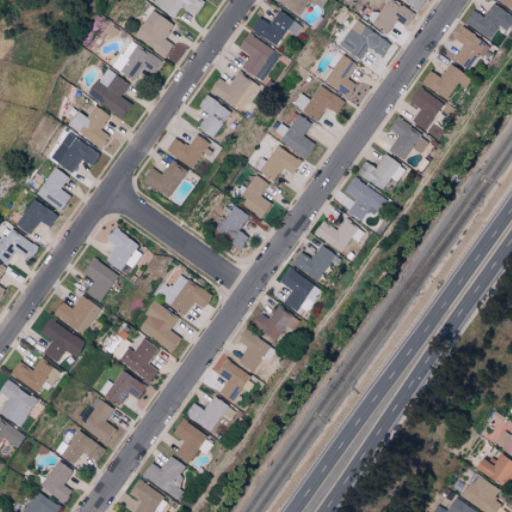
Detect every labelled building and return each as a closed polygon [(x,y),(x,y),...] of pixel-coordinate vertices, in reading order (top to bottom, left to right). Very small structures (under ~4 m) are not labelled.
[(153,0),(152,3),(174,17),(181,6),(195,16),(205,2),(201,0),(153,0)] [(272,0),(301,15),(308,0),(272,0)] [(386,0),(378,14),(372,10),(366,21),(387,34),(395,20),(404,25),(413,12),(392,0),(386,0)] [(403,0),(418,9),(423,0),(403,0)] [(511,0),(497,0),(510,9),(511,5),(511,0)] [(471,9),(463,23),(490,38),(497,25),(506,29),(511,18),(511,14),(491,4),(484,16),(471,9)] [(172,45),(164,39),(174,25),(152,10),(134,36),(164,56),(172,45)] [(287,29),(296,35),(302,25),(277,10),(269,23),(258,16),(250,29),(276,46),(287,29)] [(391,42),(353,20),(338,46),(360,58),(366,47),(383,56),(391,42)] [(453,39),(461,43),(452,61),(469,69),(477,54),(483,57),(490,43),(458,27),(453,39)] [(280,54),(247,32),(237,47),(249,56),(241,67),(262,81),(280,54)] [(162,59),(131,42),(126,50),(131,53),(120,72),(135,80),(142,68),(153,74),(162,59)] [(346,95),(354,83),(347,79),(356,64),(340,54),(323,81),(346,95)] [(447,99),(458,82),(466,87),(471,78),(448,64),(440,77),(428,70),(420,83),(447,99)] [(129,83),(105,67),(87,95),(121,118),(131,103),(120,96),(129,83)] [(244,109),(256,82),(235,72),(230,84),(216,78),(209,93),(244,109)] [(299,93),(292,105),(316,120),(324,106),(336,113),(344,100),(318,85),(309,99),(299,93)] [(408,101),(419,108),(411,121),(426,130),(443,101),(416,86),(408,101)] [(230,110),(205,94),(197,106),(207,113),(198,128),(214,138),(230,110)] [(107,134),(101,130),(109,114),(93,106),(87,117),(76,111),(67,128),(101,145),(107,134)] [(302,136),(311,123),(297,114),(287,129),(279,124),(273,133),(306,155),(314,143),(302,136)] [(402,159),(411,147),(420,153),(429,141),(396,116),(388,128),(398,135),(388,148),(402,159)] [(72,173),(81,159),(91,165),(99,153),(66,132),(49,158),(72,173)] [(209,142),(195,134),(188,145),(174,137),(165,151),(193,168),(209,142)] [(274,181),(283,167),(292,173),(301,161),(276,144),(266,160),(260,157),(253,167),(274,181)] [(397,182),(406,168),(384,154),(375,168),(364,160),(356,173),(382,190),(390,177),(397,182)] [(142,179),(168,198),(187,171),(172,160),(162,174),(151,166),(142,179)] [(62,210),(70,195),(60,189),(68,175),(53,167),(37,195),(62,210)] [(36,192),(44,180),(34,173),(26,185),(36,192)] [(260,218),(271,204),(260,195),(268,184),(255,175),(237,200),(260,218)] [(355,200),(347,210),(360,221),(367,211),(374,216),(387,200),(354,176),(343,191),(355,200)] [(30,234),(38,220),(50,227),(58,214),(31,199),(15,226),(30,234)] [(241,248),(248,236),(239,231),(249,215),(233,205),(216,233),(241,248)] [(351,237),(358,242),(364,231),(344,218),(337,230),(322,221),(314,235),(342,252),(351,237)] [(14,250),(28,259),(37,245),(3,224),(0,228),(0,256),(7,261),(14,250)] [(143,244),(112,228),(106,240),(114,244),(105,261),(122,270),(125,264),(131,267),(143,244)] [(310,259),(299,251),(291,264),(318,280),(334,254),(319,245),(310,259)] [(94,278),(86,293),(101,302),(117,272),(91,258),(83,273),(94,278)] [(282,303),(298,312),(309,293),(316,297),(321,287),(287,268),(279,282),(290,288),(282,303)] [(202,309),(211,296),(179,273),(170,287),(165,283),(156,296),(184,315),(193,302),(202,309)] [(60,301),(52,317),(86,333),(100,306),(79,296),(73,308),(60,301)] [(147,315),(138,329),(169,350),(179,336),(169,330),(178,317),(153,300),(144,313),(147,315)] [(249,324),(274,340),(285,324),(293,330),(299,320),(277,306),(268,319),(257,312),(249,324)] [(87,341),(48,318),(40,333),(51,340),(43,353),(57,362),(64,350),(77,358),(87,341)] [(253,370),(260,356),(269,360),(273,351),(268,349),(271,343),(243,330),(238,341),(246,345),(238,363),(253,370)] [(118,362),(150,381),(157,370),(148,364),(158,347),(141,338),(134,351),(127,347),(118,362)] [(53,386),(61,371),(40,358),(34,370),(18,360),(9,375),(38,392),(45,381),(53,386)] [(231,401),(250,376),(224,358),(214,372),(226,380),(218,392),(231,401)] [(112,384),(106,380),(98,393),(119,406),(128,393),(137,399),(146,386),(121,370),(112,384)] [(0,409),(0,413),(21,426),(38,399),(6,379),(0,388),(0,392),(8,397),(0,409)] [(192,403),(184,415),(210,432),(227,405),(213,396),(203,410),(192,403)] [(107,443),(116,429),(104,421),(113,408),(97,399),(80,426),(107,443)] [(0,441),(3,438),(18,448),(26,436),(0,418),(0,441)] [(182,441),(174,455),(190,463),(205,433),(179,420),(171,435),(182,441)] [(95,462),(104,449),(77,430),(67,445),(61,441),(54,451),(73,464),(81,452),(95,462)] [(511,430),(499,448),(511,457),(511,430)] [(506,479),(511,482),(511,462),(499,455),(493,463),(481,456),(473,469),(501,486),(506,479)] [(151,462),(142,475),(177,500),(183,492),(177,487),(184,478),(179,475),(185,467),(170,456),(160,469),(151,462)] [(40,487),(64,503),(72,491),(64,485),(73,471),(57,461),(40,487)] [(494,511),(500,504),(493,499),(498,491),(475,474),(460,495),(483,511),(494,511)] [(140,502),(132,511),(153,511),(156,509),(159,511),(161,511),(169,501),(138,479),(128,493),(140,502)] [(56,511),(60,508),(37,490),(20,511),(56,511)] [(479,511),(453,498),(447,510),(437,505),(433,511),(479,511)]
